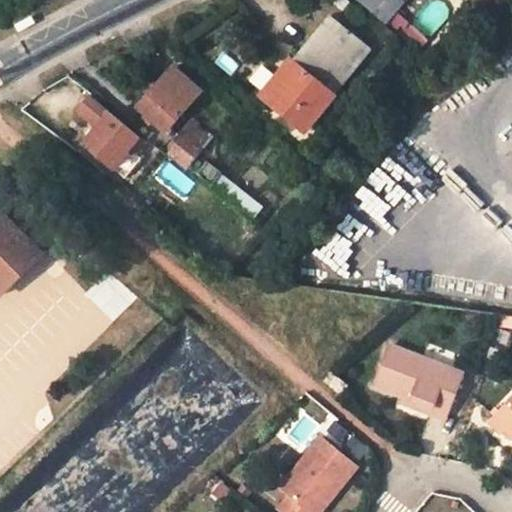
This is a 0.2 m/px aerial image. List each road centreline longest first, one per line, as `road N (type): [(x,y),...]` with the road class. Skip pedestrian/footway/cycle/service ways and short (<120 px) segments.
road 1 (unknown): [(494,81),(458,115),(452,142),(462,167),(511,217)]
road 2 (tertiary): [(129,0),(0,72)]
road 3 (residential): [(389,511),(418,477),(475,486),(502,511)]
